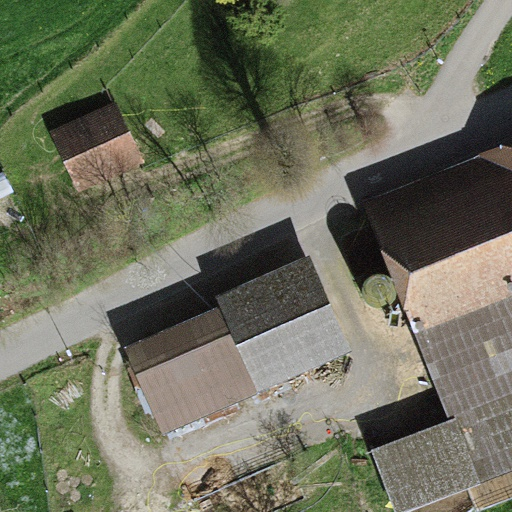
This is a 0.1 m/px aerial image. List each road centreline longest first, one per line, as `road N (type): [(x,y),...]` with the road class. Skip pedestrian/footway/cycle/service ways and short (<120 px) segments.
road 1 (residential): [(416,161),(0,365)]
road 2 (residential): [(416,161),(511,2)]
